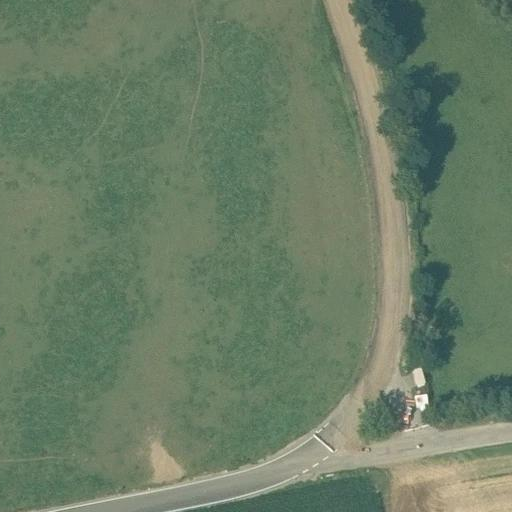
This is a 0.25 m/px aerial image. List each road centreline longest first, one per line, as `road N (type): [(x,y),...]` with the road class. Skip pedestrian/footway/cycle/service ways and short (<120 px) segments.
road 1 (secondary): [(383,362),(392,233),(380,148),(336,0)]
road 2 (secondary): [(105,511),(294,465)]
road 3 (secondary): [(294,465),(347,419),(383,362)]
road 4 (unclassified): [(422,445),(294,465)]
